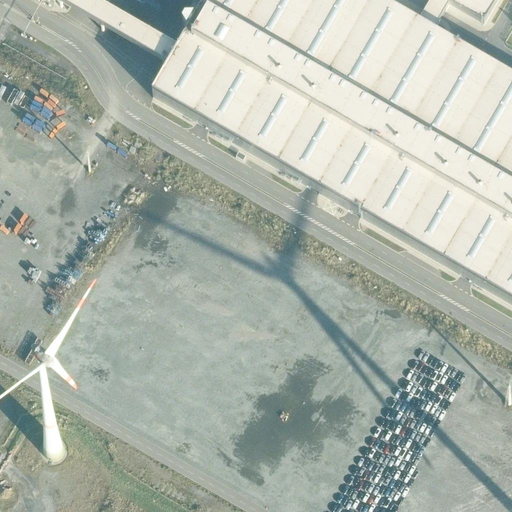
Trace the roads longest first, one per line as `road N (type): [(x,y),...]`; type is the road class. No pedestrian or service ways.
road 1 (unclassified): [(358,246),(152,130)]
road 2 (unknown): [(470,38),(358,246)]
road 3 (unclassified): [(358,246),(511,332)]
